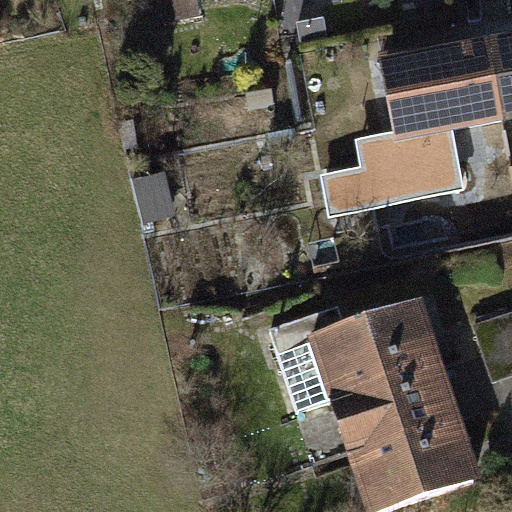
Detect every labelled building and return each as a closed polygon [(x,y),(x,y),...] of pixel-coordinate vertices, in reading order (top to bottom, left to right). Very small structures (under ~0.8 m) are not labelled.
[(163,0),(167,23),(277,2),(276,0),(163,0)] [(511,51),(492,56),(509,140),(511,139),(511,51)] [(492,56),(384,78),(401,162),(509,140),(492,56)] [(173,185),(136,191),(144,237),(181,230),(173,185)] [(302,426),(331,416),(449,376),(430,318),(353,344),(344,318),(274,342),(302,426)] [(511,392),(511,327),(479,339),(500,397),(511,392)] [(331,416),(350,474),(469,434),(449,376),(331,416)] [(350,474),(363,511),(429,511),(489,492),(469,434),(350,474)]
